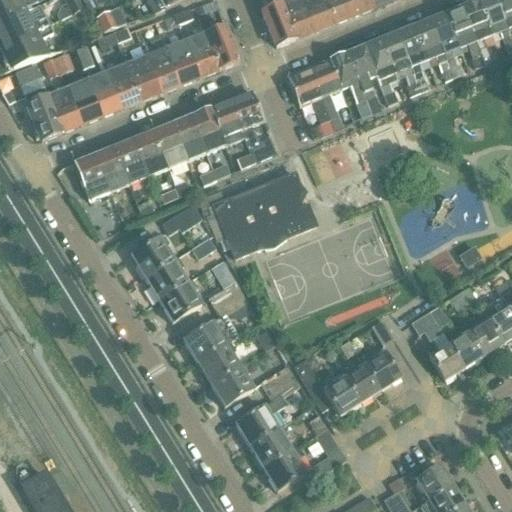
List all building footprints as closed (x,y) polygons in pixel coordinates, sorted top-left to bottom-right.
[(33,0),(0,0),(0,25),(37,7),(33,0)] [(62,0),(66,9),(77,3),(75,0),(62,0)] [(90,0),(86,0),(81,2),(88,17),(97,13),(90,0)] [(143,0),(154,19),(189,0),(143,0)] [(300,0),(297,0),(280,7),(295,44),(315,36),(300,0)] [(322,0),(300,0),(315,36),(334,28),(322,0)] [(345,0),(322,0),(334,28),(354,20),(345,0)] [(368,0),(345,0),(354,20),(373,13),(368,0)] [(390,0),(368,0),(373,13),(393,5),(390,0)] [(511,48),(492,0),(490,0),(476,6),(490,41),(499,38),(504,51),(507,57),(511,55),(511,48)] [(511,2),(511,0),(492,0),(511,48),(511,2)] [(77,3),(66,9),(71,19),(82,13),(77,3)] [(476,6),(460,12),(483,68),(490,66),(486,58),(481,44),(490,41),(476,6)] [(295,44),(280,7),(260,15),(275,52),(295,44)] [(204,9),(193,12),(196,20),(207,16),(204,9)] [(460,12),(443,19),(457,54),(466,51),(475,72),(483,68),(460,12)] [(192,24),(188,14),(173,20),(177,29),(192,24)] [(96,22),(104,37),(116,32),(108,16),(96,22)] [(0,48),(2,53),(48,30),(44,22),(30,29),(25,17),(0,29),(0,48)] [(443,19),(428,25),(451,83),(458,80),(449,57),(457,54),(443,19)] [(172,22),(162,26),(165,32),(174,29),(172,22)] [(428,25),(411,32),(425,67),(434,63),(443,86),(451,83),(428,25)] [(48,30),(2,53),(5,60),(4,63),(8,70),(11,71),(12,73),(46,61),(38,45),(52,38),(48,30)] [(223,30),(204,38),(219,75),(238,67),(223,30)] [(126,32),(112,37),(115,45),(129,40),(126,32)] [(411,32),(396,38),(419,96),(426,93),(416,70),(425,67),(411,32)] [(115,45),(112,37),(99,42),(102,50),(115,45)] [(204,38),(184,45),(199,83),(219,75),(204,38)] [(396,38),(379,45),(393,80),(401,76),(406,89),(404,90),(408,101),(419,96),(396,38)] [(154,58),(144,61),(159,98),(179,91),(164,53),(164,54),(159,42),(149,46),(154,58)] [(184,45),(164,53),(179,91),(199,83),(184,45)] [(379,45),(363,51),(374,81),(386,110),(396,106),(391,96),(389,97),(384,83),(393,80),(379,45)] [(363,51),(346,58),(368,115),(377,112),(373,101),(366,84),(374,81),(363,51)] [(74,56),(82,75),(93,71),(85,52),(74,56)] [(67,58),(54,64),(60,79),(73,74),(67,58)] [(346,58),(327,66),(339,95),(348,91),(355,108),(359,119),(368,115),(346,58)] [(144,61),(125,69),(140,106),(159,98),(144,61)] [(59,78),(53,64),(42,68),(47,82),(59,78)] [(327,66),(307,74),(327,125),(336,122),(327,99),(339,95),(327,66)] [(125,69),(105,77),(120,114),(140,106),(125,69)] [(14,77),(19,91),(39,83),(34,70),(14,77)] [(327,125),(307,74),(287,82),(299,111),(311,106),(320,128),(327,125)] [(105,77),(85,85),(100,122),(120,114),(105,77)] [(85,85),(66,93),(80,130),(100,122),(85,85)] [(51,88),(42,91),(61,138),(80,130),(66,93),(55,97),(51,88)] [(42,91),(23,100),(36,133),(32,134),(35,144),(39,142),(41,146),(61,138),(42,91)] [(8,95),(2,98),(8,109),(14,105),(8,95)] [(250,97),(230,104),(245,142),(251,157),(255,167),(274,158),(267,140),(254,145),(249,132),(262,127),(250,97)] [(230,104),(211,112),(222,142),(232,138),(235,146),(245,142),(230,104)] [(211,112),(191,120),(206,158),(224,151),(220,143),(222,142),(211,112)] [(191,120),(171,128),(186,166),(206,158),(191,120)] [(171,128),(152,136),(167,174),(186,166),(171,128)] [(152,136),(132,144),(147,182),(167,174),(152,136)] [(132,144),(112,152),(127,190),(147,182),(132,144)] [(112,152),(93,160),(108,198),(127,190),(112,152)] [(251,157),(238,163),(242,173),(255,167),(251,157)] [(108,198),(93,160),(73,167),(88,206),(89,206),(89,205),(108,198)] [(213,174),(217,184),(230,178),(226,169),(213,174)] [(213,174),(200,180),(203,190),(217,184),(213,174)] [(297,198),(297,194),(297,190),(296,187),(296,183),(294,179),(229,205),(213,212),(234,264),(256,255),(273,253),(286,243),(315,231),(307,210),(297,214),(296,209),(297,205),(297,202),(297,198)] [(174,192),(174,193),(178,201),(183,199),(180,190),(174,192)] [(178,201),(174,193),(159,200),(163,208),(178,201)] [(135,210),(139,218),(154,212),(150,204),(135,210)] [(192,210),(161,230),(167,240),(199,221),(192,210)] [(102,232),(94,236),(98,244),(106,241),(102,232)] [(131,262),(144,283),(173,265),(165,252),(169,249),(163,240),(129,261),(130,262),(131,262)] [(213,254),(208,244),(191,254),(197,264),(213,254)] [(459,261),(465,271),(479,263),(472,253),(459,261)] [(144,283),(158,305),(187,287),(186,287),(178,274),(183,271),(177,262),(173,265),(144,283)] [(187,287),(158,305),(171,327),(170,327),(171,328),(201,310),(192,296),(196,293),(191,284),(186,287),(187,287)] [(511,292),(507,284),(495,292),(500,301),(511,293),(511,292)] [(207,303),(213,314),(240,297),(234,287),(207,303)] [(183,346),(196,367),(229,346),(237,341),(225,321),(247,307),(240,297),(213,314),(218,322),(181,345),(182,346),(183,346)] [(456,299),(448,304),(455,315),(463,310),(456,299)] [(511,319),(507,311),(487,324),(503,349),(511,342),(511,319)] [(436,312),(428,317),(435,328),(443,323),(436,312)] [(463,373),(448,348),(435,328),(428,317),(410,328),(418,340),(423,337),(429,346),(431,344),(437,355),(428,361),(443,386),(463,373)] [(487,324),(467,336),(483,361),(503,349),(487,324)] [(370,332),(382,350),(393,343),(381,325),(370,332)] [(255,342),(264,356),(274,350),(265,336),(255,342)] [(467,336),(448,348),(463,373),(483,361),(467,336)] [(196,367),(210,389),(238,371),(230,358),(235,355),(229,346),(196,367)] [(339,351),(346,362),(354,357),(347,346),(339,351)] [(374,363),(363,370),(379,396),(399,383),(380,353),(371,359),(374,363)] [(359,408),(340,379),(331,384),(334,388),(323,395),(304,365),(293,372),(320,417),(331,410),(338,421),(359,408)] [(360,366),(340,379),(359,408),(379,396),(363,370),(360,366)] [(238,371),(210,389),(223,411),(222,411),(223,413),(253,394),(244,380),(248,378),(243,368),(238,371)] [(259,388),(265,397),(292,380),(286,371),(259,388)] [(235,430),(249,452),(277,434),(277,433),(269,420),(286,410),(281,403),(299,392),(292,380),(265,397),(271,406),(234,429),(234,431),(235,430)] [(308,426),(316,440),(326,434),(317,420),(308,426)] [(249,452),(262,474),(291,456),(291,455),(283,442),(287,440),(281,430),(277,433),(277,434),(249,452)] [(326,434),(316,440),(314,441),(327,462),(311,471),(318,482),(345,465),(326,434)] [(291,456),(262,474),(276,495),(275,496),(275,497),(305,478),(296,464),(301,462),(295,453),(291,455),(291,456)] [(415,485),(427,506),(452,491),(439,470),(415,485)] [(22,492),(33,511),(64,511),(44,479),(33,486),(25,473),(20,471),(16,473),(15,478),(24,491),(22,492)] [(420,510),(420,511),(460,511),(464,510),(452,491),(427,506),(420,510)] [(382,505),(387,511),(406,511),(397,496),(382,505)] [(374,511),(368,501),(350,511),(374,511)]
